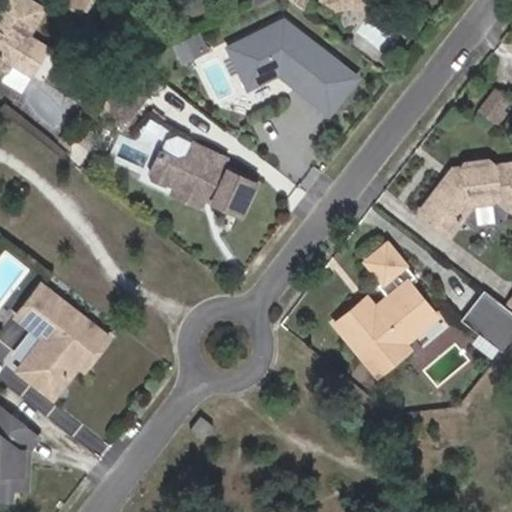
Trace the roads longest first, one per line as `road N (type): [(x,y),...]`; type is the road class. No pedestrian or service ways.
road 1 (residential): [(254,308),(494,0)]
road 2 (residential): [(97,511),(199,374)]
road 3 (residential): [(199,374),(233,389),(266,373),(275,338),(254,308)]
road 4 (residential): [(254,308),(221,303),(194,323),(189,350),(199,374)]
